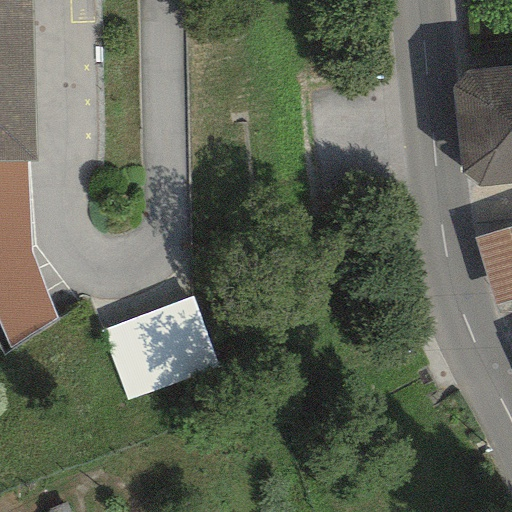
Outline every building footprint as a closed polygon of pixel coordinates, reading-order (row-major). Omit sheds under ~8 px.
[(29,0),(0,0),(0,161),(24,161),(33,161),(29,0)] [(511,67),(463,72),(448,88),(461,175),(476,187),(511,183),(511,67)] [(26,249),(24,161),(0,161),(0,329),(10,351),(57,318),(26,249)] [(511,227),(472,239),(492,306),(511,300),(511,227)] [(190,299),(99,334),(125,402),(217,367),(190,299)]
